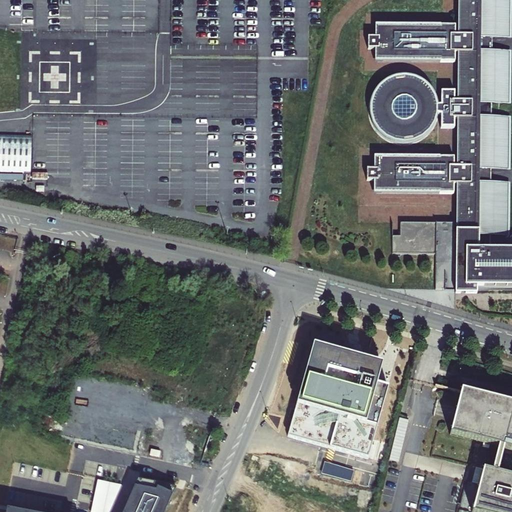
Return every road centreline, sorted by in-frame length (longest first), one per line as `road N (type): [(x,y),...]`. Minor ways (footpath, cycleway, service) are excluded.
road 1 (unclassified): [(206,511),(297,282)]
road 2 (tertiary): [(297,282),(511,343)]
road 3 (tertiary): [(127,243),(297,282)]
road 4 (tertiary): [(127,243),(0,209)]
road 5 (tertiary): [(0,224),(127,243)]
